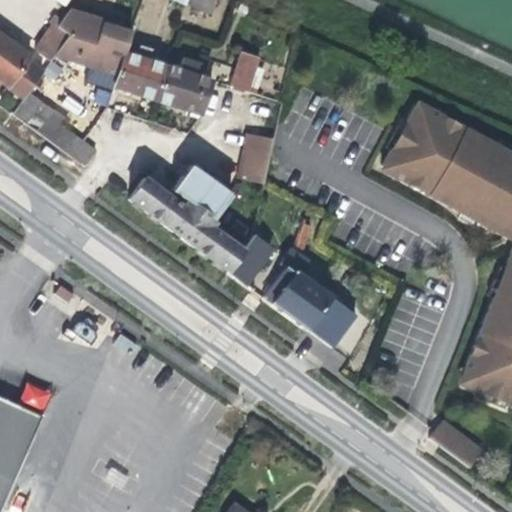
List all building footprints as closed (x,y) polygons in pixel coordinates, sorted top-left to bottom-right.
[(33,51),(48,62),(53,55),(116,76),(114,87),(199,114),(210,81),(197,76),(200,64),(181,59),(177,71),(153,63),(157,51),(137,45),(133,57),(123,54),(130,33),(66,12),(59,22),(53,17),(48,24),(51,26),(33,51)] [(26,125),(83,167),(94,151),(62,127),(67,120),(29,92),(41,73),(26,61),(28,57),(0,35),(0,82),(22,99),(11,115),(26,125)] [(228,87),(247,93),(258,57),(239,52),(228,87)] [(93,102),(107,106),(112,90),(98,86),(93,102)] [(411,104),(378,164),(392,172),(391,176),(414,189),(486,227),(506,237),(509,247),(461,369),(465,371),(460,386),(511,406),(511,154),(427,108),(425,112),(411,104)] [(264,179),(272,140),(246,134),(237,178),(263,184),(264,179)] [(243,245),(240,249),(208,226),(229,195),(188,164),(166,196),(142,178),(127,200),(244,285),(271,249),(251,235),(243,245)] [(262,298),(330,348),(354,315),(294,272),(310,227),(301,224),(285,267),(284,267),(262,298)] [(67,302),(73,293),(60,284),(54,293),(67,302)] [(0,511),(6,498),(42,416),(0,397),(0,511)] [(469,468),(483,449),(443,418),(428,436),(469,468)]
